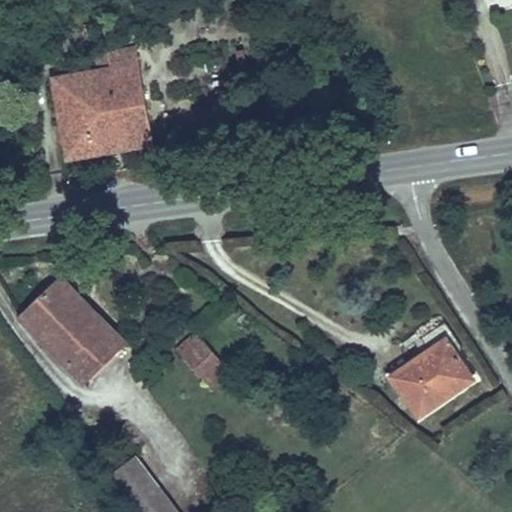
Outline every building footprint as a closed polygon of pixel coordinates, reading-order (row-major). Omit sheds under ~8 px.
[(108,55),(111,70),(140,65),(137,52),(108,55)] [(70,60),(72,76),(111,70),(108,55),(70,60)] [(115,97),(144,92),(140,65),(111,70),(115,97)] [(111,70),(72,76),(51,81),(63,158),(152,144),(144,92),(115,97),(111,70)] [(224,147),(221,110),(192,114),(195,149),(224,147)] [(64,276),(18,316),(83,390),(129,350),(64,276)] [(214,368),(181,330),(167,341),(182,355),(175,361),(195,384),(214,368)] [(395,381),(416,412),(471,376),(451,345),(395,381)] [(182,511),(145,463),(121,483),(143,511),(182,511)]
